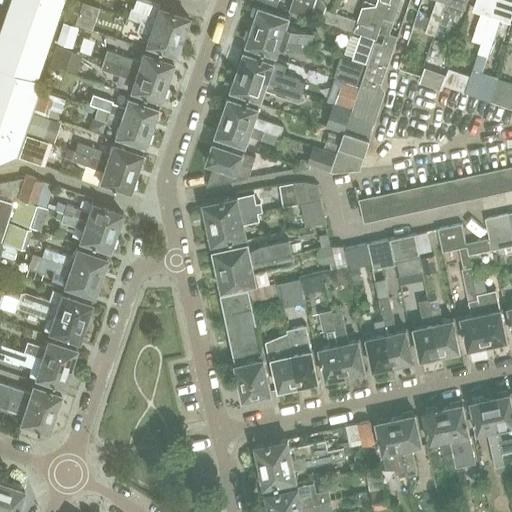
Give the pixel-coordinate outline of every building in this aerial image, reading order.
[(0,158),(17,154),(24,132),(42,79),(37,78),(63,0),(9,0),(0,28),(0,158)] [(74,0),(70,0),(63,17),(82,24),(89,6),(74,0)] [(134,0),(129,15),(183,34),(185,27),(188,28),(191,19),(188,18),(189,15),(143,0),(134,0)] [(292,0),(289,9),(310,17),(315,0),(292,0)] [(389,0),(384,17),(395,20),(401,0),(389,0)] [(437,0),(433,14),(428,31),(437,34),(442,18),(448,0),(437,0)] [(448,0),(442,18),(437,34),(447,37),(454,15),(452,15),(457,0),(467,4),(467,0),(448,0)] [(474,40),(482,43),(496,0),(476,0),(475,5),(484,9),(474,40)] [(511,18),(511,13),(511,0),(496,0),(482,43),(479,52),(487,55),(501,14),(511,18)] [(128,8),(117,4),(115,11),(125,14),(128,8)] [(254,25),(296,39),(310,44),(313,34),(287,25),(290,15),(261,5),(260,8),(257,7),(254,16),(256,17),(254,25)] [(337,12),(325,8),(321,19),(333,24),(337,12)] [(357,20),(337,12),(333,24),(353,31),(357,20)] [(181,41),(183,34),(129,15),(126,25),(150,33),(147,43),(177,53),(177,51),(180,51),(183,42),(181,41)] [(390,33),(395,20),(384,17),(379,32),(385,34),(383,42),(376,40),(373,51),(357,99),(333,171),(335,171),(360,169),(385,90),(382,84),(398,35),(390,33)] [(62,20),(56,41),(72,46),(79,25),(62,20)] [(354,31),(361,33),(372,37),(376,27),(358,20),(354,31)] [(310,44),(296,39),(254,25),(251,31),(249,30),(246,40),(248,41),(247,43),(277,53),(280,44),(293,48),(307,52),(310,44)] [(372,38),(372,37),(361,33),(352,58),(366,62),(375,38),(372,38)] [(55,44),(49,63),(76,72),(82,53),(72,50),(72,49),(55,44)] [(109,48),(105,58),(168,79),(170,73),(172,74),(175,65),(173,64),(174,61),(144,51),(141,58),(109,48)] [(241,63),(238,70),(280,84),(290,87),(303,92),(306,83),(301,80),(299,77),(284,72),(287,65),(274,61),(245,51),(244,54),(241,53),(238,62),(241,63)] [(165,87),(168,79),(105,58),(102,67),(135,78),(131,89),(161,99),(162,97),(164,97),(167,87),(165,87)] [(342,80),(359,85),(365,66),(349,60),(342,80)] [(441,88),(443,83),(447,72),(425,64),(420,80),(441,88)] [(443,83),(465,91),(471,74),(449,66),(447,72),(443,83)] [(465,91),(487,99),(495,76),(473,69),(471,74),(465,91)] [(290,87),(280,84),(238,70),(236,76),(234,75),(230,85),(233,86),(232,89),(261,99),(265,89),(277,93),(287,97),(287,98),(300,102),(307,99),(303,92),(290,87)] [(511,82),(495,76),(487,99),(510,106),(511,100),(511,82)] [(342,80),(334,102),(352,108),(359,85),(342,80)] [(40,90),(33,110),(57,119),(65,99),(40,90)] [(113,102),(110,110),(152,125),(154,119),(157,120),(160,110),(157,109),(159,106),(144,101),(129,96),(126,106),(113,102)] [(284,126),(256,117),(259,107),(230,97),(229,99),(226,98),(223,108),(226,109),(223,116),(265,130),(281,135),(284,126)] [(106,98),(103,107),(110,110),(113,102),(114,100),(106,98)] [(352,108),(334,102),(325,125),(344,132),(352,108)] [(150,132),(152,125),(110,110),(107,120),(119,124),(116,134),(146,144),(146,142),(149,143),(152,133),(150,132)] [(33,112),(26,131),(43,137),(49,118),(33,112)] [(262,138),(265,130),(223,116),(221,123),(218,122),(215,131),(217,132),(216,135),(246,144),(249,134),(262,138)] [(329,129),(323,148),(336,152),(342,134),(329,129)] [(17,154),(39,162),(46,140),(24,132),(17,154)] [(74,150),(137,170),(139,164),(141,165),(145,155),(142,154),(143,152),(113,141),(110,151),(77,140),(74,150)] [(256,157),(214,143),(212,150),(210,149),(207,158),(209,158),(208,162),(216,164),(208,186),(250,176),(253,166),(256,157)] [(330,170),(336,152),(323,148),(313,145),(308,159),(301,158),(298,167),(309,168),(310,164),(330,170)] [(134,178),(137,170),(74,150),(66,147),(64,156),(72,159),(103,169),(100,179),(130,190),(131,187),(133,188),(136,179),(134,178)] [(506,191),(511,189),(511,166),(501,169),(506,191)] [(501,169),(489,172),(494,193),(506,191),(501,169)] [(489,172),(478,174),(482,196),(494,193),(489,172)] [(44,180),(38,178),(26,174),(19,196),(37,202),(44,180)] [(482,196),(478,174),(466,177),(470,198),(482,196)] [(0,242),(14,200),(16,200),(24,176),(1,181),(0,184),(0,242)] [(466,177),(454,179),(459,201),(470,198),(466,177)] [(447,203),(459,201),(454,179),(442,182),(447,203)] [(297,203),(301,202),(321,198),(318,183),(305,180),(293,181),(297,203)] [(442,182),(431,184),(435,206),(447,203),(442,182)] [(423,208),(435,206),(431,184),(419,187),(423,208)] [(419,187),(407,189),(412,211),(423,208),(419,187)] [(407,189),(395,192),(400,213),(412,211),(407,189)] [(388,216),(400,213),(395,192),(383,194),(388,216)] [(207,215),(209,222),(259,211),(257,203),(241,206),(238,194),(204,202),(205,205),(203,207),(204,213),(207,215)] [(383,194),(372,197),(376,219),(388,216),(383,194)] [(18,196),(11,218),(31,225),(39,203),(18,196)] [(376,219),(372,197),(360,200),(364,221),(376,219)] [(326,221),(321,198),(301,202),(306,225),(326,221)] [(67,204),(64,211),(117,229),(119,223),(121,224),(124,215),(122,214),(123,211),(93,201),(89,212),(67,204)] [(114,237),(117,229),(64,211),(61,221),(83,228),(80,239),(110,249),(111,246),(113,246),(116,238),(114,237)] [(261,219),(259,211),(209,222),(210,229),(208,231),(209,237),(212,238),(213,242),(247,234),(245,223),(261,219)] [(487,217),(491,237),(493,248),(511,244),(511,219),(510,212),(487,217)] [(31,228),(8,221),(2,240),(24,248),(31,228)] [(467,242),(463,222),(440,228),(444,247),(444,250),(459,247),(468,245),(467,242)] [(328,232),(319,234),(322,246),(331,244),(328,232)] [(425,279),(419,253),(420,252),(416,233),(392,238),(397,261),(400,274),(398,274),(401,284),(425,279)] [(397,261),(392,238),(392,237),(369,243),(374,266),(397,261)] [(492,249),(493,248),(491,237),(467,242),(468,245),(470,253),(492,249)] [(251,251),(250,249),(249,242),(215,250),(216,252),(213,255),(214,261),(218,262),(219,269),(292,253),(289,238),(262,244),(251,251)] [(1,241),(0,244),(0,253),(13,258),(17,246),(1,241)] [(322,264),(335,261),(331,245),(319,248),(316,257),(322,264)] [(472,264),(470,253),(468,245),(459,247),(463,266),(468,289),(477,287),(475,279),(472,264)] [(107,256),(95,252),(77,246),(74,256),(52,249),(49,258),(101,275),(103,269),(105,269),(108,260),(106,259),(107,256)] [(294,262),(292,253),(219,269),(220,275),(218,277),(219,284),(222,285),(223,289),(257,281),(255,270),(271,267),(294,262)] [(435,253),(422,256),(425,273),(438,270),(435,253)] [(99,282),(101,275),(49,258),(46,266),(68,273),(64,284),(95,294),(96,291),(98,292),(101,283),(99,282)] [(336,268),(324,271),(327,283),(339,280),(336,268)] [(322,272),(301,276),(305,293),(326,288),(322,272)] [(380,297),(383,310),(385,318),(394,363),(401,361),(401,364),(411,362),(411,359),(414,358),(407,328),(397,330),(389,295),(386,277),(375,279),(379,297),(380,297)] [(300,278),(277,283),(280,293),(302,289),(300,278)] [(250,289),(252,299),(271,295),(269,285),(250,289)] [(244,398),(246,398),(272,392),(252,299),(250,289),(249,287),(221,293),(244,398)] [(21,298),(34,303),(86,321),(88,314),(90,315),(93,305),(92,305),(92,302),(52,288),(49,299),(24,291),(21,298)] [(508,338),(502,307),(498,290),(478,294),(479,297),(489,342),(496,341),(496,343),(506,341),(505,339),(508,338)] [(434,354),(442,353),(432,307),(429,297),(420,300),(426,324),(415,326),(422,357),(425,357),(425,359),(435,357),(434,354)] [(482,344),(489,342),(479,297),(470,299),(473,314),(462,316),(469,347),(472,346),(472,349),(482,346),(482,344)] [(86,321),(34,303),(21,298),(18,307),(48,317),(45,327),(80,340),(80,337),(83,338),(86,329),(84,328),(86,321)] [(432,307),(442,353),(449,351),(449,353),(459,351),(458,349),(461,348),(454,318),(444,320),(440,305),(432,307)] [(349,340),(346,326),(342,309),(335,310),(338,328),(347,373),(354,372),(354,374),(365,372),(364,369),(367,369),(360,337),(349,340)] [(387,364),(394,363),(385,318),(375,320),(378,334),(368,336),(374,367),(377,367),(378,369),(387,367),(387,364)] [(288,328),(288,331),(300,383),(306,382),(306,385),(317,382),(316,380),(319,379),(312,348),(307,324),(288,328)] [(347,373),(338,328),(328,330),(331,344),(320,346),(327,377),(330,377),(330,379),(340,377),(340,375),(347,373)] [(292,385),(300,383),(288,331),(266,339),(270,357),(273,357),(280,388),(282,387),(283,389),(292,387),(292,385)] [(23,350),(71,366),(73,360),(75,359),(78,352),(76,350),(78,347),(49,337),(47,346),(27,339),(23,350)] [(68,372),(71,366),(23,350),(0,341),(0,356),(19,364),(21,362),(31,365),(29,373),(37,375),(65,385),(65,383),(68,382),(70,375),(68,372)] [(31,391),(13,385),(0,381),(0,393),(55,412),(57,405),(60,404),(62,397),(61,395),(62,392),(34,383),(31,391)] [(492,396),(504,451),(511,449),(511,394),(511,391),(509,391),(508,389),(499,391),(499,394),(492,396)] [(53,418),(55,412),(0,393),(0,404),(6,407),(23,413),(21,421),(49,430),(49,428),(52,426),(54,421),(53,418)] [(506,463),(504,451),(492,396),(485,397),(484,394),(475,397),(475,399),(472,400),(478,431),(489,429),(496,465),(506,463)] [(451,404),(444,406),(457,464),(476,460),(463,401),(461,402),(460,400),(451,402),(451,404)] [(437,407),(437,405),(427,407),(427,409),(424,410),(431,442),(442,439),(447,466),(457,464),(444,406),(437,407)] [(404,415),(397,416),(409,474),(418,473),(412,445),(423,443),(417,412),(413,413),(413,410),(404,412),(404,415)] [(409,475),(409,474),(397,416),(390,418),(389,415),(380,417),(381,420),(377,421),(388,469),(398,467),(400,475),(409,473),(409,475)] [(372,419),(348,424),(353,447),(376,442),(372,419)] [(260,464),(321,452),(328,450),(326,440),(319,441),(291,447),(288,437),(257,445),(257,446),(255,447),(257,459),(259,459),(260,464)] [(328,450),(321,452),(260,464),(262,471),(260,472),(263,484),(264,483),(265,485),(297,478),(295,468),(323,462),(346,457),(344,447),(328,450)] [(366,470),(371,491),(384,488),(380,467),(366,470)] [(0,498),(0,511),(16,511),(25,489),(5,483),(0,498)] [(270,506),(270,511),(271,511),(337,498),(341,498),(339,487),(329,489),(300,495),(298,485),(266,493),(267,495),(265,495),(267,507),(270,506)] [(388,507),(384,488),(371,491),(374,510),(388,507)] [(322,511),(333,509),(333,507),(339,506),(337,498),(271,511),(322,511)]
